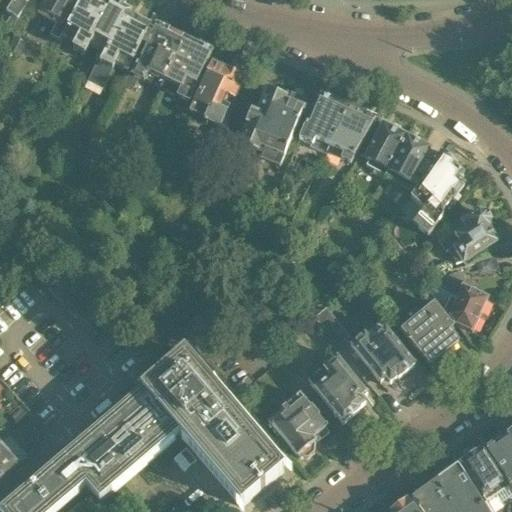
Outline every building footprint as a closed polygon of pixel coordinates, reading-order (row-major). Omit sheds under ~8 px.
[(22,23),(18,20),(31,0),(11,0),(14,1),(6,13),(11,16),(3,28),(14,35),(22,23)] [(62,38),(67,28),(64,26),(77,0),(45,0),(39,12),(37,16),(55,26),(49,37),(59,43),(62,38)] [(82,0),(67,28),(62,38),(75,45),(72,49),(84,57),(89,49),(99,54),(121,8),(109,2),(108,4),(102,0),(101,0),(82,0)] [(121,8),(99,54),(104,57),(101,64),(97,62),(87,83),(103,91),(114,67),(127,74),(128,75),(151,29),(149,27),(144,20),(135,20),(130,17),(131,14),(121,8)] [(155,30),(151,29),(128,75),(127,74),(123,83),(128,86),(134,89),(139,79),(159,89),(184,40),(157,27),(155,30)] [(19,57),(25,44),(13,37),(6,51),(19,57)] [(212,54),(184,40),(159,89),(177,98),(176,99),(189,105),(198,87),(197,86),(212,54)] [(234,65),(216,56),(193,105),(189,114),(204,121),(203,123),(223,132),(221,137),(223,138),(226,130),(225,129),(237,101),(233,100),(238,89),(234,87),(239,76),(231,72),(234,65)] [(283,159),(307,102),(301,100),(304,92),(303,89),(298,86),(294,88),(291,95),(287,94),(284,99),(267,93),(258,115),(251,112),(245,126),(246,126),(242,135),(235,133),(235,134),(226,130),(223,138),(232,141),(228,150),(243,156),(246,148),(259,154),(260,149),(263,150),(259,159),(280,167),(283,159)] [(327,154),(347,109),(321,98),(309,126),(305,124),(298,142),(311,147),(309,151),(324,158),(326,154),(327,154)] [(372,141),(366,138),(375,121),(347,109),(327,154),(350,165),(353,159),(355,155),(361,158),(372,141)] [(386,176),(406,139),(382,126),(373,142),(372,141),(361,158),(363,159),(363,160),(368,163),(365,167),(385,178),(386,176)] [(211,159),(219,142),(221,137),(214,133),(204,156),(211,159)] [(410,186),(411,186),(430,152),(406,139),(386,176),(385,178),(408,190),(410,186)] [(459,206),(453,202),(463,187),(459,183),(463,175),(456,169),(456,168),(442,154),(415,192),(416,192),(411,198),(424,211),(414,226),(427,238),(443,217),(441,215),(446,209),(453,214),(459,206)] [(476,265),(473,259),(496,244),(488,230),(489,229),(490,224),(486,216),(480,215),(462,225),(462,226),(454,231),(447,220),(435,236),(445,253),(447,252),(455,266),(461,264),(461,265),(463,264),(465,268),(476,265)] [(426,291),(448,317),(455,325),(472,334),(480,317),(487,300),(472,293),(474,289),(465,284),(465,283),(462,277),(456,275),(451,276),(449,271),(426,291)] [(400,333),(401,333),(429,367),(430,366),(436,368),(442,364),(442,357),(458,344),(449,333),(453,329),(434,306),(420,317),(415,310),(394,326),(400,333)] [(398,381),(414,367),(385,332),(379,325),(353,347),(349,342),(356,336),(337,312),(319,327),(363,380),(370,373),(380,385),(385,381),(389,385),(396,379),(398,381)] [(142,392),(0,511),(55,511),(86,486),(99,502),(178,435),(240,509),(283,472),(184,354),(141,390),(142,392)] [(308,384),(314,392),(342,426),(359,412),(358,410),(365,404),(362,401),(366,396),(337,360),(322,371),(323,372),(308,384)] [(268,422),(272,427),(298,459),(306,461),(313,455),(314,447),(314,446),(329,434),(318,420),(319,418),(311,409),(310,410),(299,397),(284,410),(283,410),(268,422)] [(3,408),(12,418),(20,411),(11,402),(3,408)] [(44,435),(25,413),(15,422),(35,443),(44,435)] [(511,445),(506,437),(501,436),(493,441),(493,447),(493,448),(486,452),(511,488),(510,489),(511,492),(511,445)] [(0,446),(0,483),(19,466),(0,446)] [(460,465),(486,503),(495,497),(496,498),(510,489),(511,488),(486,452),(484,449),(460,465)] [(486,511),(457,467),(434,483),(452,511),(486,511)] [(452,511),(434,483),(411,500),(419,511),(452,511)] [(412,511),(407,503),(394,511),(412,511)]
